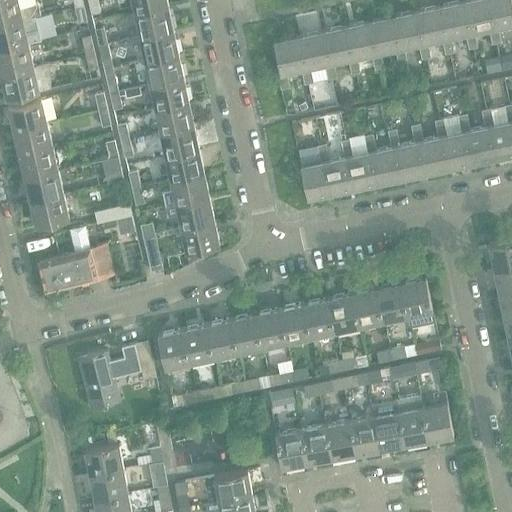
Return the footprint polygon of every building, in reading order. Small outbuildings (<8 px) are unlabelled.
[(0,0),(0,22),(23,18),(40,14),(37,2),(20,6),(18,0),(0,0)] [(103,10),(101,0),(92,0),(95,12),(103,10)] [(132,0),(135,12),(168,4),(166,0),(132,0)] [(461,0),(460,0),(438,5),(444,36),(441,37),(445,52),(453,50),(450,35),(465,32),(468,31),(461,0)] [(485,0),(461,0),(468,31),(465,32),(468,47),(476,45),(473,30),(488,27),(491,26),(485,0)] [(511,4),(511,0),(485,0),(491,26),(488,27),(491,42),(500,40),(497,25),(511,21),(511,4)] [(89,19),(85,4),(76,6),(79,21),(89,19)] [(135,12),(140,36),(173,28),(168,4),(135,12)] [(438,5),(415,10),(421,41),(417,42),(420,57),(429,55),(426,40),(441,37),(444,36),(438,5)] [(415,10),(391,15),(397,46),(394,47),(398,62),(406,60),(403,45),(417,42),(421,41),(415,10)] [(391,15),(367,20),(374,51),(371,52),(374,67),(383,65),(380,50),(394,47),(397,46),(391,15)] [(0,22),(0,47),(28,42),(23,18),(0,22)] [(367,20),(344,25),(351,56),(347,57),(351,72),(359,70),(356,55),(371,52),(374,51),(367,20)] [(98,27),(102,45),(110,43),(106,25),(98,27)] [(344,25),(321,30),(327,61),(324,62),(327,77),(336,75),(332,60),(347,57),(351,56),(344,25)] [(140,36),(145,60),(178,52),(173,28),(140,36)] [(321,30),(297,35),(303,66),(300,67),(303,82),(311,80),(308,65),(324,62),(327,61),(321,30)] [(83,37),(86,54),(96,52),(92,35),(83,37)] [(284,70),(300,67),(303,66),(297,35),(272,40),(279,71),(275,72),(278,88),(287,86),(284,70)] [(0,47),(0,72),(33,65),(28,42),(0,47)] [(113,58),(110,43),(102,45),(105,59),(113,58)] [(99,67),(96,52),(86,54),(90,69),(99,67)] [(145,60),(150,84),(183,76),(178,52),(145,60)] [(511,54),(500,58),(502,69),(511,66),(511,54)] [(499,55),(484,58),(487,72),(502,69),(500,58),(499,55)] [(52,61),(33,65),(0,72),(0,73),(5,97),(49,87),(49,69),(52,68),(52,61)] [(109,75),(113,93),(121,91),(117,73),(109,75)] [(150,84),(155,108),(188,100),(183,76),(150,84)] [(95,93),(99,112),(108,110),(104,91),(95,93)] [(124,105),(121,91),(113,93),(116,107),(124,105)] [(7,105),(12,131),(45,123),(40,98),(7,105)] [(155,108),(160,132),(193,124),(188,100),(155,108)] [(511,102),(489,107),(493,123),(488,124),(495,155),(511,151),(511,124),(511,119),(511,118),(511,102)] [(484,124),(469,128),(464,129),(471,161),(495,155),(488,124),(493,123),(489,107),(481,109),(484,124)] [(112,123),(108,110),(99,112),(102,125),(112,123)] [(461,129),(446,133),(440,134),(447,166),(471,161),(464,129),(469,128),(466,112),(458,114),(461,129)] [(437,135),(422,138),(417,139),(424,171),(447,166),(440,134),(446,133),(442,118),(434,120),(437,135)] [(119,122),(123,141),(132,139),(128,120),(119,122)] [(12,131),(18,155),(51,148),(45,123),(12,131)] [(414,140),(398,143),(394,144),(401,176),(424,171),(417,139),(422,138),(419,123),(410,125),(414,140)] [(160,132),(166,156),(199,149),(193,124),(160,132)] [(390,145),(375,148),(370,149),(377,181),(401,176),(394,144),(398,143),(395,128),(387,130),(390,145)] [(348,136),(349,138),(352,153),(347,154),(354,186),(377,181),(370,149),(375,148),(372,133),(363,135),(363,133),(348,136)] [(344,155),(328,158),(323,159),(330,191),(354,186),(347,154),(352,153),(349,138),(340,140),(344,155)] [(106,141),(111,160),(119,158),(115,139),(106,141)] [(135,153),(132,139),(123,141),(126,155),(135,153)] [(306,196),(330,191),(323,159),(328,158),(325,143),(316,145),(320,160),(299,165),(306,196)] [(18,155),(23,179),(56,172),(51,148),(18,155)] [(166,156),(171,180),(204,172),(199,149),(166,156)] [(122,172),(119,158),(111,160),(114,173),(122,172)] [(129,170),(134,189),(141,187),(137,168),(129,170)] [(23,179),(28,202),(61,195),(56,172),(23,179)] [(161,190),(165,205),(175,203),(176,204),(209,197),(204,172),(171,180),(172,188),(161,190)] [(144,201),(141,187),(134,189),(137,203),(144,201)] [(67,220),(61,195),(28,202),(34,227),(67,220)] [(175,203),(165,205),(167,216),(178,214),(181,228),(214,221),(209,197),(176,204),(175,203)] [(131,214),(129,203),(94,211),(97,222),(116,218),(131,214)] [(131,214),(116,218),(120,232),(136,229),(132,214),(131,214)] [(219,246),(214,221),(181,228),(186,253),(219,246)] [(142,225),(144,237),(156,234),(154,223),(142,225)] [(69,231),(74,253),(38,262),(45,292),(114,275),(107,245),(90,249),(84,228),(69,231)] [(163,268),(156,234),(144,237),(151,270),(163,268)] [(511,239),(489,244),(494,269),(511,264),(511,239)] [(511,264),(494,269),(499,293),(511,290),(511,264)] [(401,282),(408,315),(411,326),(435,321),(433,310),(426,277),(401,282)] [(401,282),(377,287),(384,320),(408,315),(401,282)] [(377,287),(352,293),(360,326),(384,320),(377,287)] [(511,290),(499,293),(504,317),(511,315),(511,290)] [(352,293),(328,298),(336,331),(360,326),(352,293)] [(328,298),(304,303),(311,336),(336,331),(328,298)] [(304,303),(280,308),(287,342),(311,336),(304,303)] [(280,308),(255,314),(263,347),(287,342),(280,308)] [(255,314),(231,319),(238,352),(263,347),(255,314)] [(231,319),(207,324),(214,357),(238,352),(231,319)] [(207,324),(183,330),(190,363),(214,357),(207,324)] [(165,368),(190,363),(183,330),(158,335),(165,368)] [(144,379),(156,376),(148,340),(136,343),(144,379)] [(428,352),(441,349),(439,340),(426,343),(428,352)] [(403,347),(391,350),(393,360),(405,357),(403,347)] [(356,348),(341,351),(342,358),(357,355),(356,348)] [(378,363),(393,360),(391,350),(376,353),(378,363)] [(115,378),(122,376),(119,361),(111,363),(108,351),(78,358),(91,406),(103,403),(103,405),(108,403),(108,401),(120,398),(115,378)] [(355,358),(342,361),(344,371),(357,368),(355,358)] [(291,359),(278,362),(280,371),(293,368),(291,359)] [(429,359),(414,363),(416,372),(431,369),(429,359)] [(329,374),(344,371),(342,361),(327,364),(329,374)] [(404,375),(416,372),(414,363),(402,366),(404,375)] [(307,368),(293,371),(296,381),(309,378),(307,368)] [(281,384),(296,381),(293,371),(278,374),(281,384)] [(378,371),(366,373),(368,384),(381,382),(378,371)] [(352,388),(368,384),(366,373),(350,377),(352,388)] [(258,379),(245,382),(247,392),(260,389),(258,379)] [(330,381),(317,384),(319,395),(332,392),(330,381)] [(232,395),(247,392),(245,382),(230,385),(232,395)] [(304,398),(319,395),(317,384),(302,387),(304,398)] [(292,386),(270,391),(271,394),(273,405),(295,401),(293,389),(292,386)] [(210,389),(196,392),(198,402),(212,399),(210,389)] [(184,405),(198,402),(196,392),(182,396),(184,405)] [(395,398),(398,411),(404,445),(429,440),(422,407),(420,393),(395,398)] [(447,402),(422,407),(429,440),(453,436),(447,402)] [(398,411),(373,416),(379,449),(404,445),(398,411)] [(373,416),(349,420),(355,454),(379,449),(373,416)] [(349,420),(325,425),(331,458),(355,454),(349,420)] [(325,425),(301,429),(307,462),(331,458),(325,425)] [(282,467),(307,462),(301,429),(276,433),(282,467)] [(85,449),(90,473),(123,467),(119,443),(85,449)] [(149,448),(152,462),(162,461),(159,446),(149,448)] [(164,473),(162,461),(152,462),(154,475),(164,473)] [(90,473),(94,498),(128,491),(123,467),(90,473)] [(214,476),(219,501),(252,494),(247,470),(214,476)] [(177,497),(187,495),(184,481),(174,483),(177,497)] [(155,486),(160,511),(171,509),(166,484),(155,486)] [(94,498),(96,511),(131,511),(128,491),(94,498)] [(219,501),(220,511),(255,511),(252,494),(219,501)]
